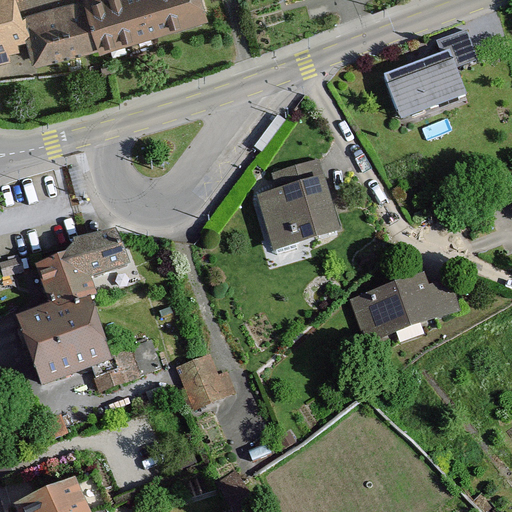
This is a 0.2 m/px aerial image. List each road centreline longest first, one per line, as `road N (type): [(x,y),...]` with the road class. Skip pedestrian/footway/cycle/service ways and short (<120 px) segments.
road 1 (tertiary): [(249,82),(0,155)]
road 2 (tertiary): [(478,0),(249,82)]
